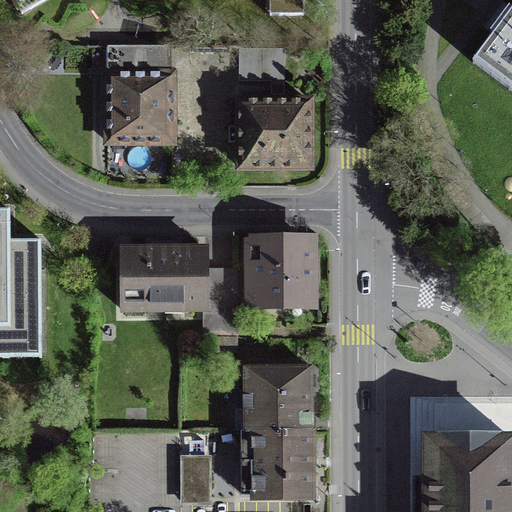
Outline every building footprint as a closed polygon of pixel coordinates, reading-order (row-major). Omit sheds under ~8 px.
[(24,0),(30,9),(45,0),(24,0)] [(303,0),(269,0),(270,16),(304,15),(303,0)] [(511,8),(474,59),(511,87),(511,8)] [(172,48),(172,46),(92,46),(92,68),(107,68),(108,142),(173,142),(172,48)] [(239,101),(239,168),(311,168),(311,101),(239,101)] [(0,358),(42,358),(41,239),(10,240),(10,209),(0,209),(0,358)] [(311,243),(256,243),(256,245),(247,245),(247,301),(257,301),(257,303),(311,303),(311,243)] [(236,270),(206,270),(205,251),(123,251),(123,309),(145,309),(145,310),(146,310),(146,304),(183,303),(183,310),(185,310),(185,308),(205,308),(205,338),(236,338),(236,270)] [(245,430),(311,430),(311,367),(245,368),(245,430)] [(254,497),(312,497),(311,430),(245,430),(245,431),(241,431),(241,495),(254,495),(254,497)] [(439,439),(427,439),(426,511),(510,511),(511,480),(511,438),(501,439),(501,434),(439,434),(439,439)] [(181,461),(181,500),(207,500),(207,461),(181,461)]
